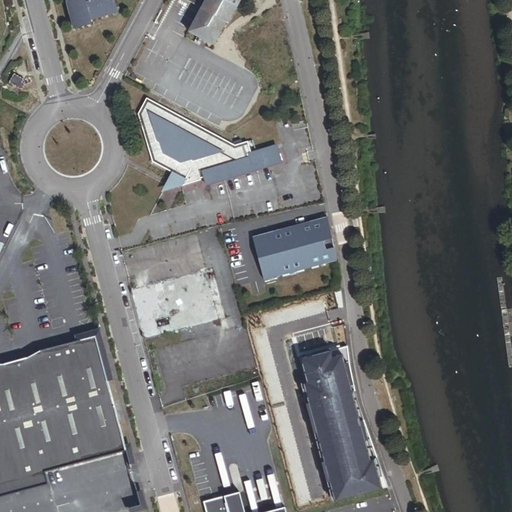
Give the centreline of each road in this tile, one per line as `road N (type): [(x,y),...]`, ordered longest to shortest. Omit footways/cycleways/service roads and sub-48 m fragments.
road 1 (unclassified): [(292,0),(362,366),(409,511)]
road 2 (unclassified): [(85,189),(169,511)]
road 3 (unclassified): [(60,104),(37,120),(30,160),(49,184),(85,189)]
road 4 (unclassified): [(153,0),(95,108)]
